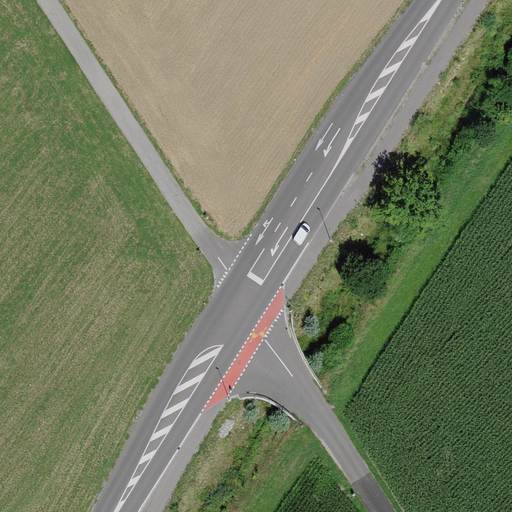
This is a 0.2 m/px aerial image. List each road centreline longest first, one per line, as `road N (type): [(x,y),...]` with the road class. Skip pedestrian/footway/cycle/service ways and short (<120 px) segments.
road 1 (residential): [(247,303),(48,0)]
road 2 (tertiary): [(441,0),(247,303)]
road 3 (unclassified): [(247,303),(381,511)]
road 4 (tertiary): [(247,303),(114,511)]
